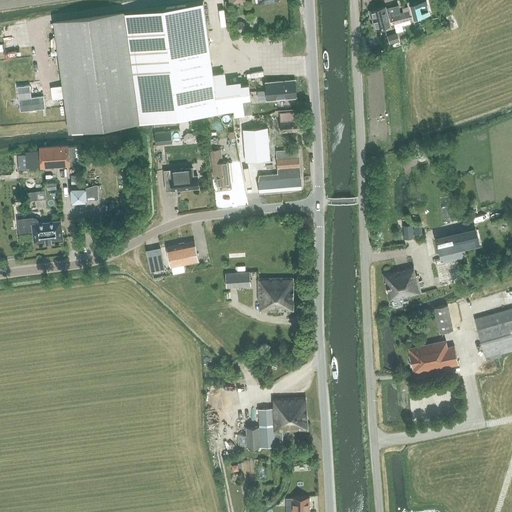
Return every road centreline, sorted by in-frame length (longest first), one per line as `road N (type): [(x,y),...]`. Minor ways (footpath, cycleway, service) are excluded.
road 1 (unclassified): [(378,511),(353,0)]
road 2 (unclassified): [(319,202),(176,222),(99,258),(0,272)]
road 3 (unclassified): [(329,511),(319,202)]
road 4 (unclassified): [(307,0),(319,202)]
road 5 (track): [(477,423),(471,368),(370,377)]
